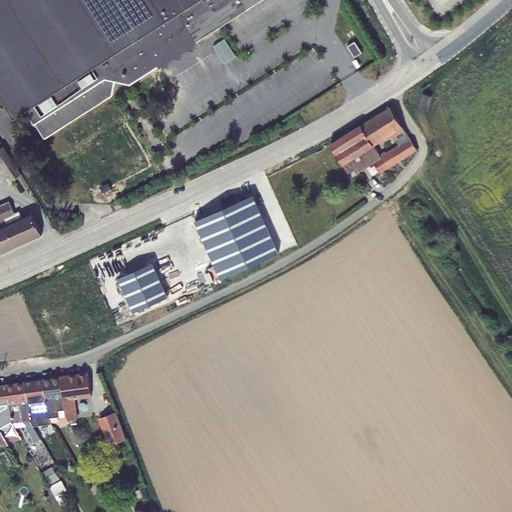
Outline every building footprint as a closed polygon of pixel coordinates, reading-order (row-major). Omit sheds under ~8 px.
[(0,0),(0,94),(15,118),(27,110),(45,138),(113,95),(116,79),(131,82),(159,65),(161,67),(164,65),(169,66),(171,60),(176,57),(182,58),(184,52),(189,49),(195,50),(197,44),(199,42),(198,40),(260,0),(0,0)] [(225,38),(213,46),(225,63),(236,55),(225,38)] [(424,94),(421,107),(427,109),(431,95),(424,94)] [(380,173),(417,149),(390,106),(362,124),(375,146),(344,165),(349,174),(355,170),(356,173),(373,162),(380,173)] [(375,146),(362,124),(330,144),(344,165),(375,146)] [(0,140),(0,166),(10,182),(17,177),(22,174),(0,140)] [(22,174),(17,177),(18,179),(18,178),(25,189),(29,186),(22,174)] [(253,195),(196,221),(221,278),(279,252),(253,195)] [(0,253),(42,235),(32,211),(22,216),(19,211),(14,213),(9,201),(0,204),(0,253)] [(153,262),(119,277),(134,312),(168,296),(153,262)] [(89,373),(61,377),(67,417),(72,424),(77,423),(77,418),(78,418),(75,399),(92,397),(89,373)] [(43,379),(49,418),(59,416),(59,418),(67,417),(61,377),(43,379)] [(26,382),(25,382),(30,419),(34,425),(52,423),(49,418),(43,379),(34,380),(27,383),(26,382)] [(7,384),(12,421),(13,423),(24,421),(27,426),(35,442),(41,438),(34,425),(30,419),(25,382),(7,384)] [(0,385),(0,428),(12,421),(7,384),(0,385)] [(117,411),(98,417),(109,445),(126,439),(117,411)] [(49,485),(60,478),(52,466),(42,472),(49,485)] [(62,480),(50,486),(55,495),(67,488),(62,480)] [(118,511),(109,494),(99,499),(106,511),(118,511)]
